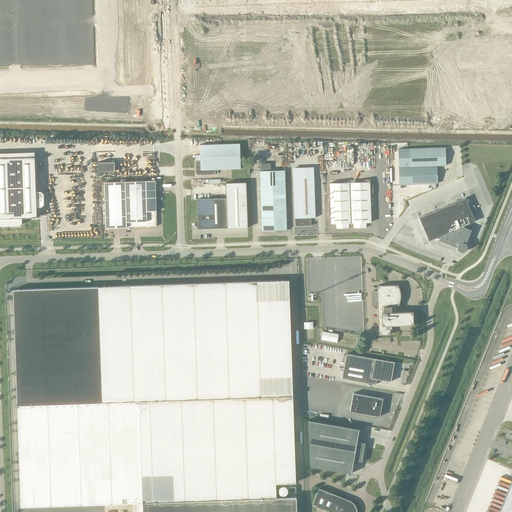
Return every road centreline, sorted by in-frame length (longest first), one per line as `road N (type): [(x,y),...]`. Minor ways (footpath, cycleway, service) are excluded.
road 1 (unknown): [(293,269),(27,278)]
road 2 (tertiary): [(440,278),(360,248),(181,253)]
road 3 (unknown): [(28,258),(27,278),(12,285),(7,306),(14,506)]
road 4 (unclassified): [(181,253),(173,0)]
road 5 (unclassified): [(379,469),(427,349),(440,278)]
road 6 (tertiary): [(181,253),(0,261)]
road 7 (tertiary): [(511,202),(481,280),(445,280)]
road 8 (tertiary): [(445,280),(479,293),(511,219)]
